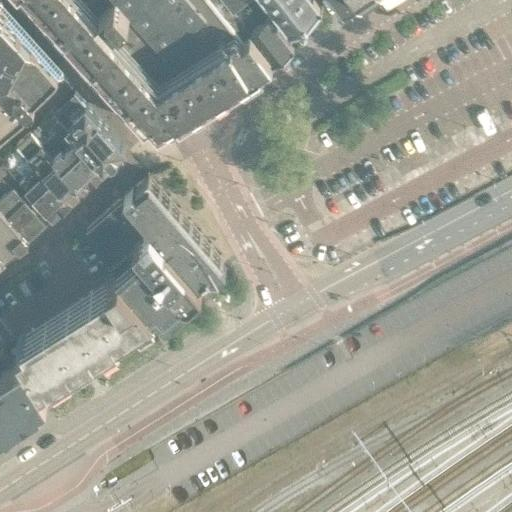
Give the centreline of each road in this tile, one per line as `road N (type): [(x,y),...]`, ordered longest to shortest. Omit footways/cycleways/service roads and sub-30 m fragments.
road 1 (secondary): [(0,492),(294,315)]
road 2 (unclassified): [(418,0),(195,131)]
road 3 (secondary): [(294,315),(511,205)]
road 4 (unclassified): [(195,131),(232,217),(294,315)]
road 5 (residential): [(46,240),(154,151),(195,131)]
road 6 (residential): [(46,240),(73,279),(0,327)]
